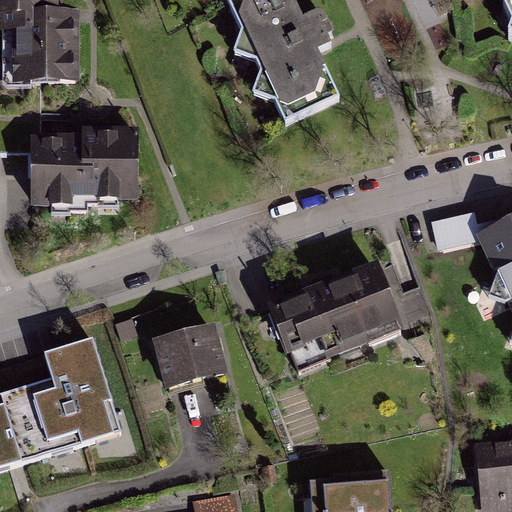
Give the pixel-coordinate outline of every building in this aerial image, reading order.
[(52,0),(0,0),(0,10),(5,10),(5,34),(19,34),(19,92),(79,92),(79,11),(52,10),(52,0)] [(230,0),(247,36),(238,57),(259,66),(265,79),(257,102),(279,110),(289,127),(342,105),(319,58),(335,51),(322,19),(305,28),(293,0),(230,0)] [(83,144),(31,144),(32,209),(84,208),(84,202),(133,201),(133,136),(83,136),(83,144)] [(439,254),(480,244),(473,217),(432,228),(439,254)] [(511,225),(483,238),(511,305),(511,225)] [(375,273),(269,313),(292,372),(398,332),(375,273)] [(210,333),(157,346),(168,392),(221,379),(210,333)] [(50,383),(0,398),(0,472),(119,436),(110,405),(92,345),(43,360),(50,383)] [(511,511),(511,443),(478,446),(483,511),(511,511)] [(388,511),(386,480),(311,486),(313,511),(388,511)] [(195,511),(238,511),(236,499),(194,506),(195,511)]
